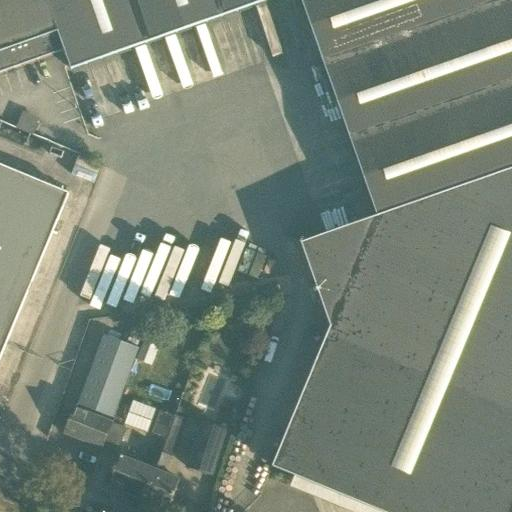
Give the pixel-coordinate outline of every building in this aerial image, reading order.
[(511,511),(511,0),(0,0),(0,73),(63,51),(70,71),(272,0),(302,0),(380,218),(303,246),(331,325),(272,467),(318,486),(348,473),(361,504),(392,492),(400,511),(431,511),(437,510),(437,511),(511,511)] [(0,359),(5,346),(69,194),(0,165),(0,359)] [(138,350),(139,348),(104,335),(78,405),(113,418),(129,374),(138,350)] [(128,398),(120,421),(148,431),(156,408),(128,398)] [(102,449),(109,431),(112,423),(74,408),(64,434),(102,449)] [(160,439),(167,442),(177,418),(159,412),(151,435),(160,439)] [(202,423),(194,449),(188,468),(211,475),(225,430),(202,423)] [(162,453),(149,449),(143,466),(121,457),(109,487),(144,501),(162,453)] [(164,474),(171,457),(162,453),(144,501),(167,510),(175,492),(179,480),(164,474)]
